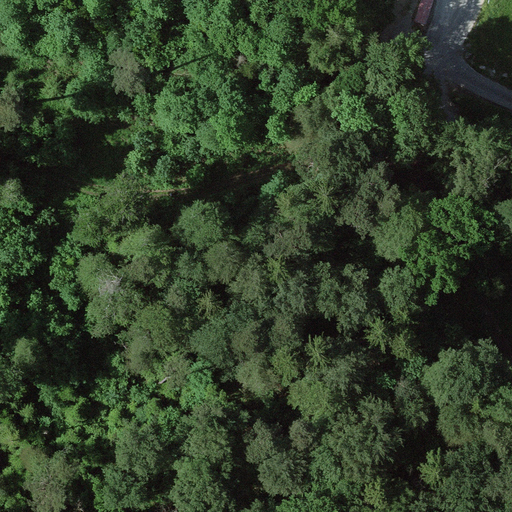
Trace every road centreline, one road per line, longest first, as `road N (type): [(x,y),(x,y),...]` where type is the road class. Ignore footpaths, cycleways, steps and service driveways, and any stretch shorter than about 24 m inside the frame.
road 1 (track): [(404,156),(355,154),(156,196),(96,192),(0,156)]
road 2 (track): [(511,380),(404,156),(430,105)]
road 3 (unclassified): [(317,0),(430,105),(511,151)]
